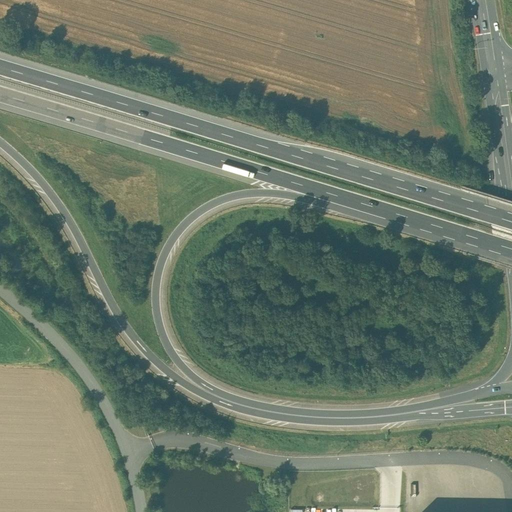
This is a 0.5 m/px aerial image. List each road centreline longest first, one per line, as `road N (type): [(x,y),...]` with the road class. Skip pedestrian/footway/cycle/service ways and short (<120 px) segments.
road 1 (motorway): [(471,396),(352,414),(268,407),(197,379),(158,325),(154,291),(165,251),(213,203),(271,193),(397,214)]
road 2 (motorway): [(0,141),(51,197),(137,340),(187,385),(239,409),(321,421),(511,407)]
road 3 (motorway): [(511,220),(0,67)]
road 4 (motorway): [(0,93),(397,214)]
road 5 (unclassified): [(0,287),(101,394),(127,452),(140,511)]
road 6 (motorway): [(397,214),(511,249)]
